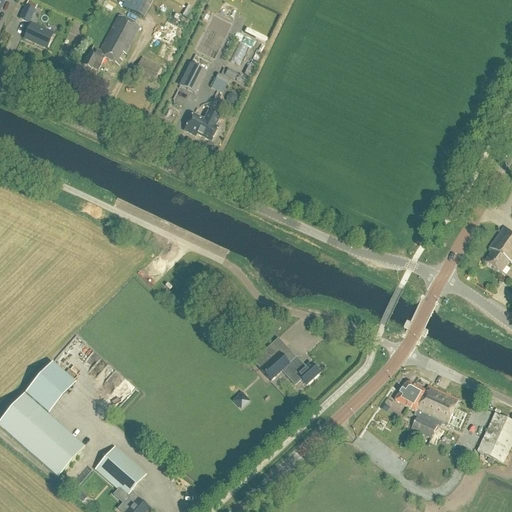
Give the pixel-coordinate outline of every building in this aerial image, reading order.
[(143,20),(153,0),(127,0),(124,6),(123,9),(143,20)] [(29,25),(34,12),(25,8),(20,21),(29,25)] [(125,56),(139,29),(118,18),(100,52),(93,49),(83,67),(90,72),(91,71),(97,75),(104,61),(118,68),(122,62),(119,60),(122,54),(125,56)] [(46,50),(52,35),(29,25),(23,40),(46,50)] [(165,25),(156,46),(163,49),(158,58),(170,64),(175,52),(174,51),(182,33),(165,25)] [(152,84),(160,68),(143,59),(135,75),(152,84)] [(196,97),(207,74),(191,66),(179,89),(196,97)] [(248,78),(252,71),(248,68),(244,76),(248,78)] [(228,71),(225,77),(233,81),(237,75),(228,71)] [(215,96),(221,99),(225,92),(219,88),(215,96)] [(229,96),(226,99),(227,103),(229,105),(233,105),(236,102),(236,98),(233,96),(229,96)] [(196,137),(210,144),(217,130),(215,129),(218,121),(207,115),(203,123),(192,117),(183,133),(195,139),(196,137)] [(511,263),(511,233),(504,228),(490,249),(493,251),(485,263),(501,274),(510,262),(511,263)] [(269,385),(281,374),(294,388),(300,383),(306,390),(320,377),(311,367),(306,371),(296,360),(288,368),(277,356),(259,373),(269,385)] [(25,398),(48,418),(77,386),(76,386),(54,366),(25,398)] [(360,382),(367,376),(364,373),(357,378),(360,382)] [(429,394),(410,384),(408,384),(407,384),(399,396),(395,402),(416,414),(414,417),(418,419),(411,431),(431,441),(438,427),(436,426),(438,423),(447,427),(459,402),(432,389),(429,394)] [(0,428),(58,481),(84,450),(48,418),(25,398),(0,425),(0,428)] [(503,465),(511,446),(511,423),(496,416),(478,454),(503,465)] [(149,511),(150,511),(142,505),(144,503),(132,493),(147,477),(115,449),(95,471),(118,491),(113,497),(128,511),(127,511),(149,511)]
